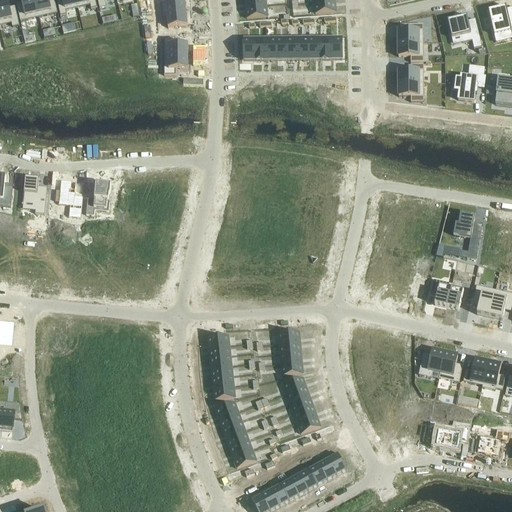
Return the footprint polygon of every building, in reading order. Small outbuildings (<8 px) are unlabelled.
[(0,0),(0,26),(12,24),(12,29),(19,27),(16,12),(10,13),(9,9),(6,0),(1,0),(0,0)] [(23,8),(17,9),(20,23),(39,19),(34,0),(21,0),(22,4),(23,8)] [(48,0),(34,0),(39,19),(57,14),(55,2),(49,4),(48,0)] [(56,0),(60,18),(67,16),(66,12),(78,9),(75,0),(56,0)] [(75,0),(78,9),(90,7),(91,11),(97,9),(95,0),(75,0)] [(97,0),(99,10),(106,8),(105,2),(114,0),(97,0)] [(172,0),(160,0),(162,17),(186,15),(185,10),(186,10),(185,10),(185,3),(172,4),(172,0)] [(265,0),(244,0),(245,10),(266,8),(265,0)] [(335,3),(314,5),(315,16),(336,14),(335,3)] [(266,8),(245,10),(247,20),(267,18),(266,8)] [(506,9),(489,13),(494,37),(507,34),(508,36),(511,35),(511,18),(508,19),(506,9)] [(186,15),(162,17),(162,18),(167,17),(168,29),(163,30),(164,36),(176,35),(175,29),(187,27),(186,15)] [(469,27),(467,17),(447,22),(452,40),(461,37),(463,44),(472,42),(474,50),(482,48),(477,26),(469,27)] [(398,32),(398,45),(423,45),(423,26),(410,26),(410,32),(398,32)] [(33,36),(28,37),(27,32),(22,33),(25,44),(35,42),(33,36)] [(164,40),(164,58),(188,58),(188,54),(188,53),(188,47),(188,46),(176,46),(176,40),(164,40)] [(331,42),(331,62),(342,62),(342,41),(331,42)] [(244,42),(244,63),(255,63),(255,42),(244,42)] [(255,42),(255,63),(256,63),(266,63),(266,62),(266,42),(255,42)] [(266,42),(266,62),(277,62),(277,42),(266,42)] [(277,42),(277,62),(288,62),(287,42),(277,42)] [(287,42),(288,62),(298,62),(298,42),(287,42)] [(298,42),(298,62),(309,62),(309,42),(298,42)] [(309,42),(309,62),(320,62),(320,42),(309,42)] [(320,42),(320,62),(330,62),(331,62),(331,42),(320,42)] [(398,45),(398,58),(411,58),(411,64),(423,64),(423,45),(398,45)] [(164,58),(164,77),(176,77),(176,71),(188,71),(188,70),(188,58),(164,58)] [(398,72),(398,85),(423,85),(423,66),(410,66),(410,72),(398,72)] [(454,80),(453,93),(459,93),(458,102),(474,104),(475,95),(476,95),(477,89),(484,90),(485,78),(483,78),(484,70),(470,68),(469,79),(461,78),(461,81),(454,80)] [(511,83),(498,82),(495,106),(511,108),(511,83)] [(398,85),(399,98),(411,98),(411,104),(424,104),(423,85),(398,85)] [(287,174),(286,185),(287,185),(297,186),(299,167),(289,165),(288,165),(287,174)] [(233,166),(230,186),(242,187),(245,168),(233,166)] [(299,167),(297,186),(307,187),(310,168),(299,167)] [(245,168),(242,187),(253,189),(255,170),(245,168)] [(310,168),(307,187),(318,189),(321,170),(310,168)] [(255,170),(253,189),(263,190),(266,171),(255,170)] [(321,170),(318,189),(329,190),(331,171),(321,170)] [(266,171),(263,190),(274,192),(277,172),(266,171)] [(331,171),(329,190),(341,192),(343,173),(331,171)] [(277,172),(274,192),(285,193),(287,185),(286,185),(287,174),(277,172)] [(0,176),(0,208),(11,209),(13,189),(5,188),(5,177),(0,176)] [(38,191),(39,181),(26,179),(23,203),(36,205),(35,215),(45,216),(47,192),(38,191)] [(56,192),(55,203),(59,204),(59,207),(70,208),(69,219),(81,221),(83,199),(75,198),(76,184),(61,183),(60,193),(56,192)] [(153,184),(149,202),(174,208),(177,196),(163,193),(165,187),(153,184)] [(109,214),(111,188),(96,186),(95,202),(89,201),(87,217),(94,218),(95,212),(109,214)] [(149,202),(144,219),(156,222),(158,216),(171,219),(174,208),(149,202)] [(392,211),(389,222),(414,229),(419,211),(407,208),(405,214),(392,211)] [(455,225),(453,238),(470,240),(468,254),(467,261),(476,262),(482,229),(473,228),(474,225),(475,217),(460,214),(458,226),(455,225)] [(511,223),(498,221),(495,239),(503,241),(502,246),(511,247),(511,223)] [(389,222),(386,234),(399,237),(398,243),(409,246),(414,229),(389,222)] [(272,249),(271,260),(281,262),(284,242),(273,241),(272,249)] [(217,242),(215,261),(227,263),(229,244),(218,242),(217,242)] [(284,242),(281,262),(292,263),(295,244),(284,242)] [(229,244),(227,263),(237,264),(240,245),(229,244)] [(295,244),(292,263),(303,264),(305,245),(295,244)] [(240,245),(237,264),(248,266),(251,247),(240,245)] [(305,245),(303,264),(313,266),(316,247),(305,245)] [(137,246),(133,264),(158,270),(161,258),(148,255),(149,249),(137,246)] [(445,248),(439,246),(436,258),(443,259),(445,248)] [(251,247),(248,266),(259,267),(261,248),(251,247)] [(316,247),(313,266),(325,268),(328,248),(316,247)] [(261,248),(259,267),(269,269),(270,269),(271,260),(272,249),(261,248)] [(0,255),(0,277),(10,278),(12,257),(0,255)] [(12,257),(10,278),(25,280),(26,272),(38,273),(39,260),(12,257)] [(43,260),(41,273),(53,275),(53,283),(68,284),(70,263),(43,260)] [(379,263),(376,275),(396,280),(399,268),(404,270),(405,263),(393,260),(392,266),(379,263)] [(70,263),(68,284),(82,286),(83,278),(95,279),(97,265),(70,263)] [(133,264),(128,281),(140,284),(142,278),(155,281),(158,270),(133,264)] [(376,275),(373,286),(386,289),(384,296),(396,299),(398,292),(393,291),(396,280),(376,275)] [(434,282),(431,295),(437,296),(436,299),(435,307),(447,310),(452,286),(434,282)] [(452,286),(447,310),(459,312),(464,291),(452,288),(452,286)] [(476,288),(473,301),(480,303),(477,316),(490,319),(496,292),(476,288)] [(511,295),(496,292),(490,319),(502,322),(505,308),(511,309),(511,295)] [(0,345),(12,347),(14,323),(0,321),(0,345)] [(46,329),(46,350),(62,350),(62,357),(74,357),(74,350),(69,350),(69,334),(55,334),(55,329),(46,329)] [(299,334),(278,336),(279,347),(300,345),(299,334)] [(134,337),(123,337),(123,344),(128,344),(129,356),(150,355),(149,342),(135,343),(134,337)] [(228,338),(208,340),(209,351),(230,349),(228,338)] [(376,352),(363,354),(364,366),(385,363),(383,351),(388,350),(387,344),(375,346),(376,352)] [(300,345),(279,347),(280,357),(301,355),(300,345)] [(230,349),(209,351),(210,361),(231,359),(230,349)] [(422,361),(419,377),(431,379),(433,373),(440,375),(439,380),(445,354),(432,352),(430,363),(422,361)] [(445,354),(439,380),(459,385),(462,370),(455,369),(458,357),(445,354)] [(129,368),(124,368),(125,375),(136,374),(136,368),(150,367),(150,355),(129,356),(129,368)] [(301,355),(280,357),(281,367),(302,365),(301,355)] [(231,359),(210,361),(211,371),(232,369),(231,359)] [(466,371),(463,383),(482,388),(482,389),(482,390),(488,364),(475,361),(473,373),(466,371)] [(61,371),(47,373),(49,389),(68,387),(67,371),(73,370),(72,363),(61,364),(61,371)] [(385,363),(364,366),(366,377),(380,375),(380,382),(393,380),(392,373),(387,374),(385,363)] [(488,364),(482,390),(495,392),(495,390),(502,392),(505,378),(499,377),(501,367),(488,364)] [(302,365),(281,367),(282,378),(303,376),(302,365)] [(232,369),(211,371),(212,381),(233,379),(232,369)] [(233,379),(212,381),(213,391),(234,389),(233,379)] [(303,380),(283,387),(287,397),(306,390),(303,380)] [(137,386),(126,388),(127,394),(131,393),(133,405),(154,402),(152,390),(138,392),(137,386)] [(234,389),(213,391),(214,402),(235,400),(234,389)] [(306,390),(287,397),(290,407),(310,400),(306,390)] [(390,404),(378,411),(384,421),(402,411),(397,401),(401,399),(398,393),(387,399),(390,404)] [(457,405),(467,407),(468,400),(459,398),(457,405)] [(310,400),(290,407),(294,416),(313,409),(310,400)] [(135,417),(130,418),(131,424),(143,423),(142,417),(156,415),(154,402),(133,405),(135,417)] [(68,412),(52,414),(55,435),(65,433),(64,429),(78,426),(75,411),(80,410),(78,403),(67,405),(68,412)] [(0,412),(0,430),(12,431),(13,421),(21,422),(19,406),(5,404),(4,413),(0,412)] [(235,405),(215,412),(219,422),(239,415),(235,405)] [(313,409),(294,416),(297,426),(317,419),(313,409)] [(402,411),(384,421),(389,432),(401,425),(404,431),(415,425),(412,419),(408,422),(402,411)] [(239,415),(219,422),(222,432),(242,424),(239,415)] [(317,419),(297,426),(301,436),(320,429),(317,419)] [(242,424),(222,432),(226,441),(246,434),(242,424)] [(438,433),(436,447),(457,451),(459,441),(465,442),(467,430),(456,428),(455,436),(438,433)] [(246,434),(226,441),(230,451),(249,444),(246,434)] [(479,438),(477,454),(484,456),(484,457),(490,458),(490,456),(498,458),(500,448),(508,450),(510,436),(499,434),(497,441),(479,438)] [(146,435),(135,438),(137,444),(141,443),(145,455),(165,449),(162,437),(148,441),(146,435)] [(75,452),(60,456),(65,476),(74,474),(73,469),(86,466),(83,451),(87,449),(85,442),(74,445),(75,452)] [(249,444),(230,451),(233,460),(253,453),(249,444)] [(148,466),(143,467),(145,474),(156,471),(155,465),(169,461),(165,449),(145,455),(148,466)] [(253,453),(233,460),(237,470),(256,463),(253,453)] [(337,454),(327,460),(337,478),(347,472),(337,454)] [(327,460),(317,465),(327,483),(337,478),(327,460)] [(307,468),(318,488),(327,483),(317,465),(308,470),(307,468)] [(307,468),(297,473),(308,493),(318,488),(307,468)] [(297,473),(288,478),(299,499),(308,493),(297,473)] [(279,483),(278,483),(289,504),(299,499),(288,478),(287,479),(290,483),(281,487),(279,483)] [(85,491),(71,497),(77,511),(96,505),(90,490),(96,488),(94,481),(83,485),(85,491)] [(161,483),(151,488),(154,494),(158,492),(163,503),(182,493),(177,482),(164,488),(161,483)] [(278,483),(269,489),(280,509),(289,504),(278,483)] [(269,489),(259,494),(269,511),(274,511),(280,509),(269,489)] [(182,493),(163,503),(167,511),(174,511),(175,511),(188,505),(182,493)] [(269,511),(259,494),(249,499),(256,511),(269,511)]
